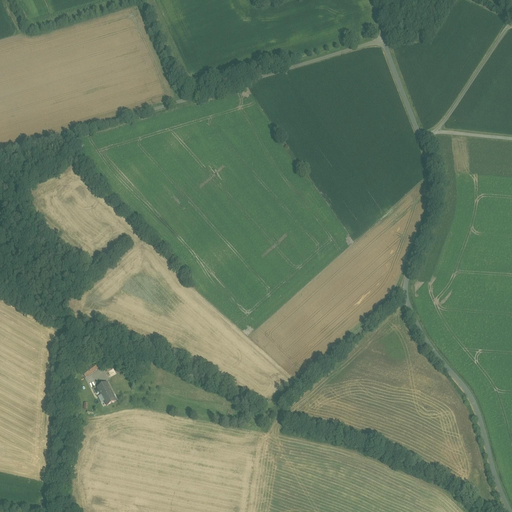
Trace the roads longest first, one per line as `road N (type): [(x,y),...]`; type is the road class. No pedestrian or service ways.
road 1 (unclassified): [(382,40),(429,171),(431,201),(406,298),(427,342),(469,394),(509,511)]
road 2 (unclassified): [(0,156),(382,40)]
